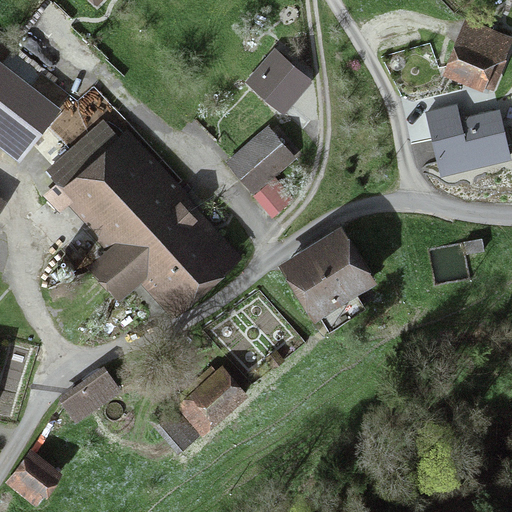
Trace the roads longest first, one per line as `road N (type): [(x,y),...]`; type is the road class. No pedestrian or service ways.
road 1 (unclassified): [(0,470),(63,374),(192,317),(316,227),(392,202),(511,214)]
road 2 (track): [(63,374),(31,291),(16,212),(47,147),(94,111),(114,109),(152,123),(255,223),(272,259)]
road 3 (track): [(265,239),(314,180),(325,126),(311,0)]
